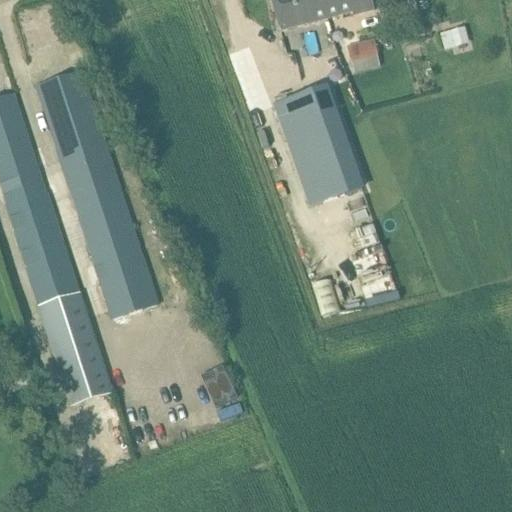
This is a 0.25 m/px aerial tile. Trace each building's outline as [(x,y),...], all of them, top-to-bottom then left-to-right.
[(328,21),(321,0),(272,0),(281,33),(328,21)] [(371,0),(321,0),(328,21),(352,14),(353,18),(375,12),(371,0)] [(452,32),(440,35),(445,52),(469,45),(466,32),(453,36),(452,32)] [(379,55),(375,41),(348,49),(351,62),(379,55)] [(80,73),(35,87),(113,328),(159,313),(80,73)] [(326,89),(274,108),(310,210),(363,192),(326,89)] [(14,101),(0,105),(0,186),(7,208),(44,196),(45,196),(14,101)] [(44,196),(7,208),(25,261),(62,249),(44,196)] [(62,249),(25,261),(39,306),(77,293),(62,249)] [(76,294),(39,306),(72,404),(108,392),(76,294)] [(204,324),(185,332),(200,366),(219,358),(204,324)]
